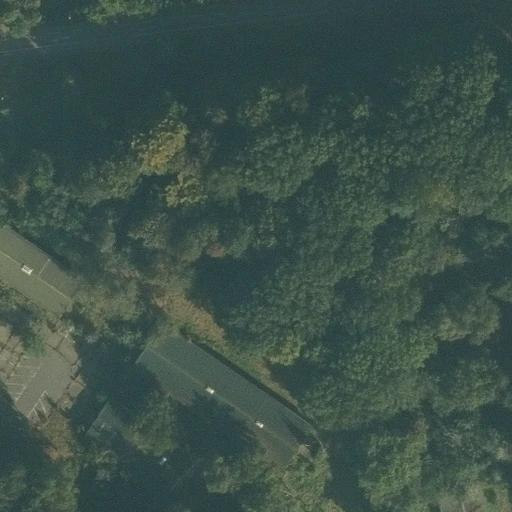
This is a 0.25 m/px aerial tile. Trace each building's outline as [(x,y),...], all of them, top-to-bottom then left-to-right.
[(82,281),(3,225),(0,229),(0,274),(59,315),(82,281)] [(511,306),(424,316),(427,344),(511,334),(511,306)] [(311,426),(162,323),(132,365),(281,469),(311,426)] [(218,474),(110,400),(86,433),(194,509),(218,474)] [(486,511),(479,485),(438,496),(442,511),(486,511)]
